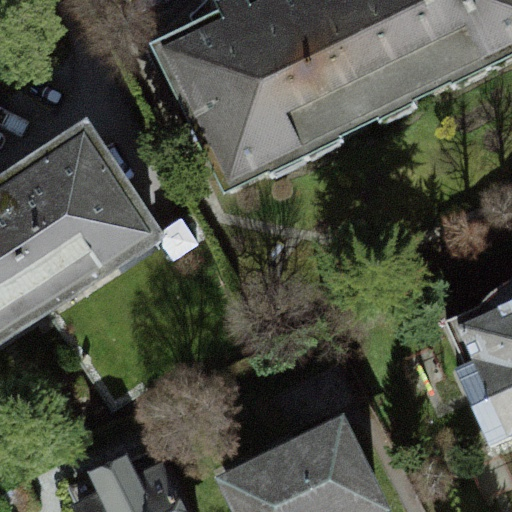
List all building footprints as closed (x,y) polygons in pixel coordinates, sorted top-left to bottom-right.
[(511,0),(259,0),(167,46),(247,205),(511,73),(511,0)] [(103,129),(0,198),(0,360),(179,241),(103,129)] [(511,304),(470,322),(511,418),(511,304)] [(404,511),(362,423),(235,483),(248,511),(404,511)] [(193,511),(176,472),(80,511),(193,511)]
